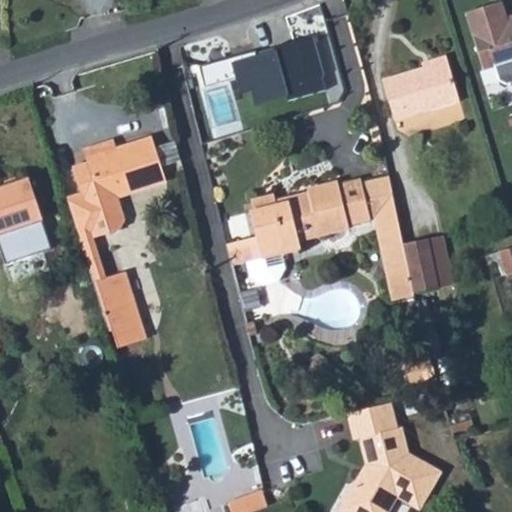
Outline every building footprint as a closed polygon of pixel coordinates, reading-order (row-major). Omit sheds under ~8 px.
[(511,25),(511,26),(510,20),(505,3),(468,14),(486,73),(496,70),(501,84),(509,88),(511,87),(511,25)] [(260,48),(233,56),(242,88),(253,85),(257,99),(289,91),(290,95),(329,85),(314,31),(260,46),(260,48)] [(422,62),(424,67),(448,60),(446,54),(422,62)] [(424,67),(393,76),(383,79),(394,119),(459,100),(448,60),(424,67)] [(88,162),(74,167),(85,202),(69,208),(78,235),(98,229),(101,238),(118,232),(124,220),(116,197),(166,180),(152,136),(115,148),(87,157),(88,162)] [(84,147),(87,157),(115,148),(112,138),(84,147)] [(167,172),(185,167),(179,141),(161,145),(167,172)] [(388,176),(362,183),(371,220),(379,245),(403,242),(388,176)] [(0,187),(0,232),(1,232),(4,241),(11,244),(38,236),(41,229),(38,220),(43,218),(29,178),(0,187)] [(253,209),(249,210),(257,242),(228,250),(232,267),(247,263),(251,278),(263,285),(277,282),(285,269),(281,255),(302,250),(300,241),(350,229),(349,225),(371,220),(362,183),(361,178),(339,183),(338,179),(306,186),(307,191),(275,198),(274,192),(250,198),(253,209)] [(403,243),(413,290),(455,281),(445,234),(403,243)] [(403,242),(380,247),(391,300),(414,294),(413,290),(403,243),(403,242)] [(118,247),(103,252),(111,273),(126,268),(118,247)] [(511,248),(500,252),(507,276),(511,274),(511,248)] [(125,271),(93,281),(108,331),(140,321),(125,271)] [(431,354),(405,361),(412,386),(438,379),(431,354)] [(357,438),(362,436),(368,463),(370,468),(365,475),(360,477),(344,503),(345,509),(350,511),(385,511),(397,494),(418,508),(439,473),(408,454),(401,427),(396,428),(389,402),(350,412),(357,438)] [(370,468),(368,463),(360,477),(365,475),(370,468)] [(230,503),(232,511),(249,511),(268,505),(263,490),(230,503)]
